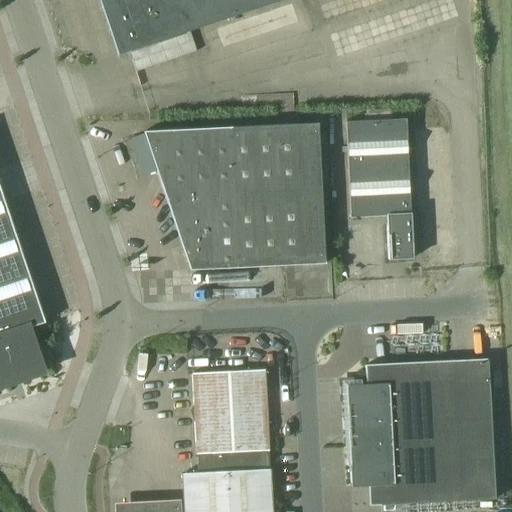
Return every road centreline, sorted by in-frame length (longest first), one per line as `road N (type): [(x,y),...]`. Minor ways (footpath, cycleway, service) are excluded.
road 1 (tertiary): [(119,323),(114,285),(16,0)]
road 2 (unclassified): [(310,511),(302,317)]
road 3 (unclassified): [(119,323),(302,317)]
road 4 (unclassified): [(302,317),(470,309)]
road 5 (tertiary): [(78,446),(119,323)]
